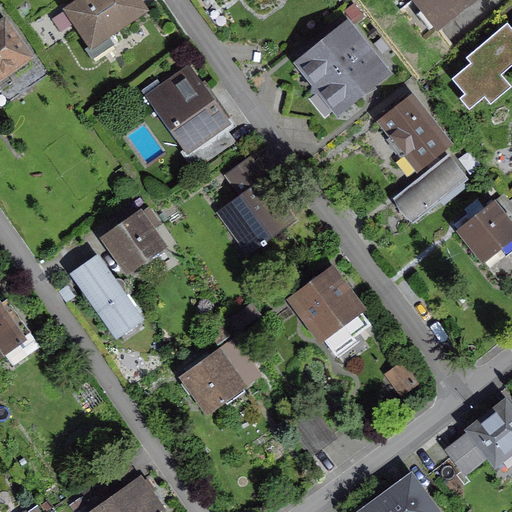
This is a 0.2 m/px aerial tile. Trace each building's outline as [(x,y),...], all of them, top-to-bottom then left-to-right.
[(139,0),(84,0),(65,13),(93,55),(151,17),(139,0)] [(412,0),(439,35),(485,0),(412,0)] [(0,89),(37,66),(7,20),(0,24),(0,89)] [(511,23),(475,53),(507,91),(511,87),(511,23)] [(295,68),(318,96),(372,53),(350,25),(295,68)] [(318,96),(340,124),(395,81),(372,53),(318,96)] [(189,68),(147,95),(187,157),(229,130),(189,68)] [(454,150),(414,97),(376,125),(417,179),(454,150)] [(244,199),(220,215),(247,255),(293,224),(252,163),(230,178),(244,199)] [(511,219),(499,203),(460,233),(487,268),(511,248),(511,219)] [(143,215),(102,241),(127,280),(169,254),(143,215)] [(99,261),(72,281),(120,348),(147,328),(99,261)] [(335,269),(290,303),(321,346),(367,312),(335,269)] [(0,306),(0,365),(27,348),(0,306)] [(224,353),(181,382),(209,422),(251,393),(224,353)] [(511,460),(511,407),(509,403),(444,452),(465,479),(491,460),(499,470),(511,460)] [(164,511),(143,480),(96,511),(164,511)] [(437,511),(414,480),(369,511),(437,511)]
